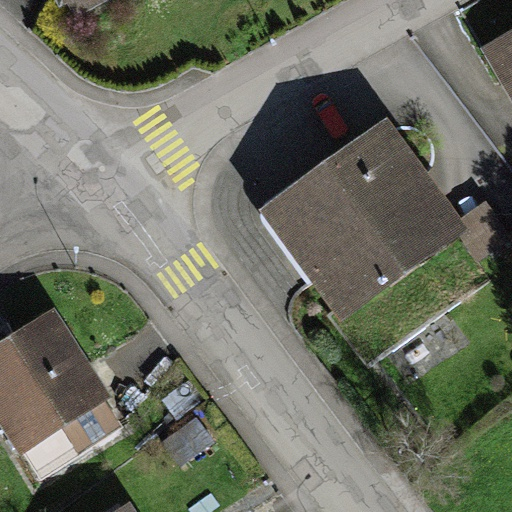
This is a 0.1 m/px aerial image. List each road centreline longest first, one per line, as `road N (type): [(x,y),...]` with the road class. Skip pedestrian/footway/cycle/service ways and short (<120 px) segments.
road 1 (residential): [(104,179),(186,272),(365,511)]
road 2 (residential): [(428,0),(104,179)]
road 3 (residential): [(0,74),(104,179)]
